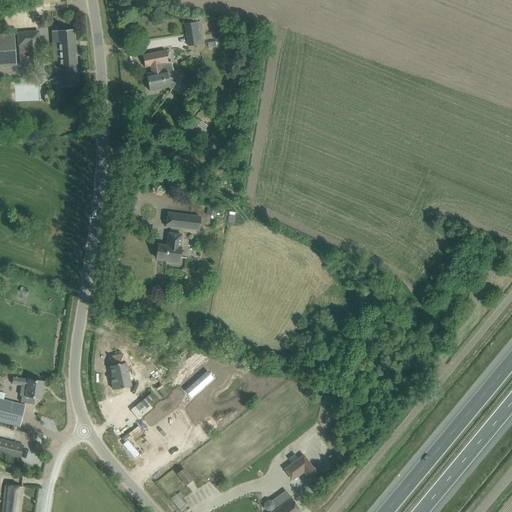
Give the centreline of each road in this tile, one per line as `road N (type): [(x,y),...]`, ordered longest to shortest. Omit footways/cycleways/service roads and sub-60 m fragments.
road 1 (unclassified): [(153,511),(83,432),(72,406),(69,363),(101,133),(92,0)]
road 2 (motorway): [(511,357),(385,511)]
road 3 (motorway): [(424,511),(511,404)]
